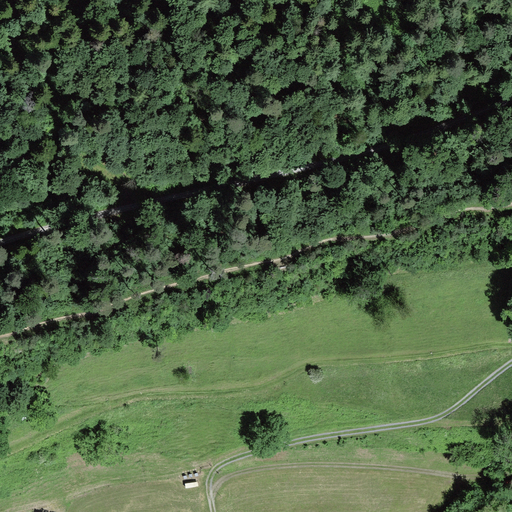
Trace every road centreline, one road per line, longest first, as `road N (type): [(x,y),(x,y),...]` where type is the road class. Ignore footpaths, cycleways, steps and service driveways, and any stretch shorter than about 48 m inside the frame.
road 1 (track): [(0,248),(383,148),(511,99)]
road 2 (track): [(511,346),(310,366),(263,388),(227,393),(129,398),(0,454)]
road 3 (track): [(218,486),(213,476),(226,462),(264,448),(434,422),(511,365)]
road 4 (track): [(214,511),(218,486),(231,477),(285,468),(511,473)]
road 5 (track): [(135,213),(121,182),(85,165),(50,160),(0,171)]
